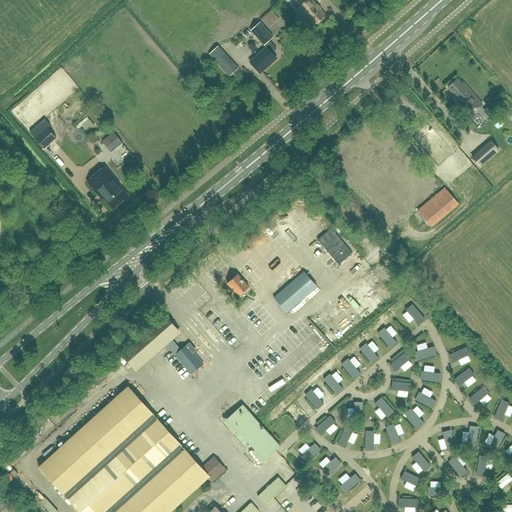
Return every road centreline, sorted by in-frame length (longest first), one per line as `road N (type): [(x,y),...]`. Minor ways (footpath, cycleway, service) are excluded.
road 1 (primary): [(194,210),(443,0)]
road 2 (primary): [(0,407),(194,210)]
road 3 (primary): [(194,210),(0,362)]
